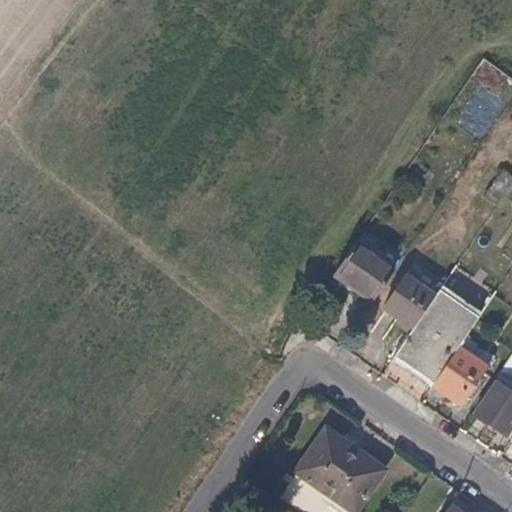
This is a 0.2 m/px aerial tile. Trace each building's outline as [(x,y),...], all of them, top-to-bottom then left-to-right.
[(496,208),(511,183),(511,180),(501,173),(484,200),(496,208)] [(375,302),(396,271),(358,244),(337,274),(375,302)] [(414,330),(436,298),(406,278),(384,310),(414,330)] [(458,349),(464,339),(478,319),(454,302),(439,293),(436,298),(414,330),(395,357),(418,374),(434,384),(458,349)] [(493,359),(464,339),(458,349),(487,369),(493,359)] [(461,407),(487,369),(458,349),(434,384),(432,387),(461,407)] [(511,389),(498,380),(494,385),(511,397),(511,389)] [(505,437),(511,426),(511,397),(494,385),(473,416),(505,437)] [(355,511),(356,511),(377,480),(350,463),(357,453),(326,434),(299,473),(334,498),(355,511)] [(384,471),(357,453),(350,463),(377,480),(384,471)]
